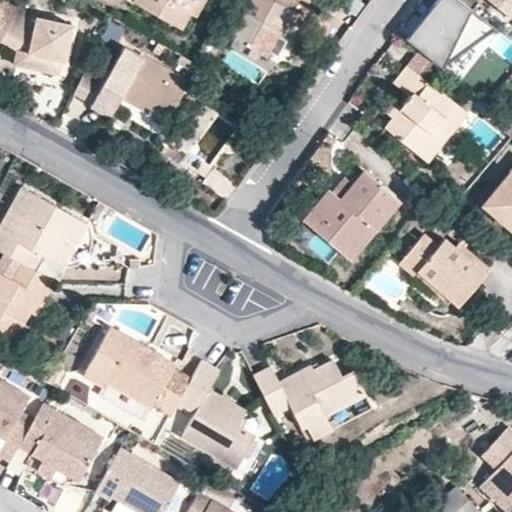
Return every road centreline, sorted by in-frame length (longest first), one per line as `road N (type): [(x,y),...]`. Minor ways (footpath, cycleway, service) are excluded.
road 1 (residential): [(222,245),(431,355),(511,380)]
road 2 (residential): [(395,0),(222,245)]
road 3 (residential): [(0,120),(222,245)]
